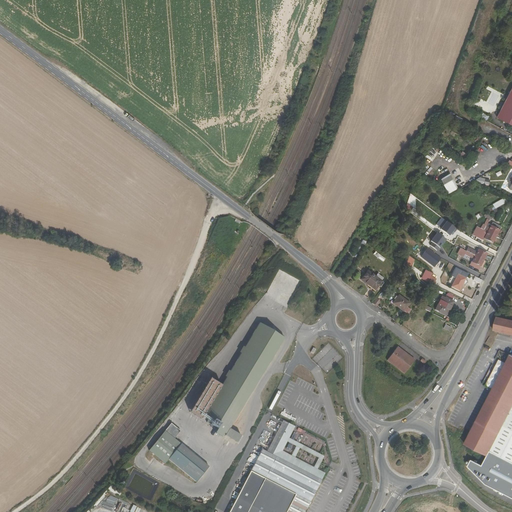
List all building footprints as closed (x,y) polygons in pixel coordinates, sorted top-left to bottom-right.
[(511,123),(511,88),(510,93),(498,116),(498,117),(506,121),(511,123)] [(498,117),(496,122),(504,126),(506,121),(498,117)] [(447,193),(458,189),(450,173),(440,178),(447,193)] [(488,208),(489,211),(505,203),(503,199),(492,204),(493,206),(488,208)] [(437,224),(442,228),(447,221),(442,217),(437,224)] [(484,223),(483,222),(476,236),(477,236),(480,238),(483,233),(484,229),(489,219),(486,218),(484,223)] [(456,228),(447,221),(442,228),(441,229),(450,236),(456,228)] [(489,232),(497,235),(499,230),(492,226),(489,232)] [(484,229),(483,233),(487,235),(486,238),(493,242),(497,235),(489,232),(484,229)] [(438,232),(431,241),(433,242),(440,247),(440,248),(447,240),(438,232)] [(440,247),(433,242),(430,245),(437,251),(440,247)] [(428,248),(421,256),(435,267),(442,258),(428,248)] [(484,259),(487,252),(480,249),(478,252),(477,255),(484,259)] [(375,251),(373,254),(383,262),(385,259),(375,251)] [(475,258),(473,262),(480,265),(484,259),(477,255),(475,258)] [(384,282),(368,270),(361,280),(374,290),(378,284),(380,286),(384,282)] [(469,273),(463,270),(461,274),(459,273),(453,285),(461,289),(469,273)] [(400,294),(393,303),(408,314),(411,309),(407,306),(411,301),(400,294)] [(440,309),(448,313),(454,302),(446,298),(440,309)] [(511,334),(511,320),(497,317),(490,329),(511,334)] [(285,340),(259,324),(200,421),(216,431),(214,434),(222,440),(225,436),(226,437),(230,431),(285,340)] [(398,344),(387,357),(404,371),(415,358),(398,344)] [(511,357),(466,444),(486,455),(489,449),(511,461),(511,357)] [(283,421),(266,453),(321,481),(325,474),(283,452),(296,428),(283,421)] [(171,425),(165,433),(174,440),(180,433),(171,425)] [(241,438),(230,431),(226,437),(225,437),(237,445),(241,438)] [(168,461),(180,446),(181,445),(174,440),(165,433),(149,452),(164,465),(168,461)] [(180,446),(168,461),(196,484),(208,469),(180,446)] [(488,485),(511,497),(511,461),(489,449),(486,455),(480,465),(472,459),(468,466),(488,485)] [(262,451),(251,474),(296,497),(288,511),(306,511),(321,481),(266,453),(262,451)] [(288,511),(296,497),(251,474),(230,511),(288,511)]
